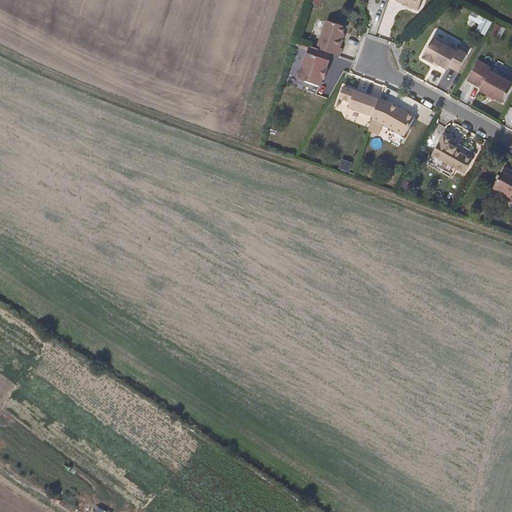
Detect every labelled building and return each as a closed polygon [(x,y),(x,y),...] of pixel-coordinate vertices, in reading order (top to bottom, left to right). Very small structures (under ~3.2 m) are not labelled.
[(416,8),(419,0),(397,0),(402,2),(402,3),(416,8)] [(339,38),(344,25),(325,18),(314,46),(326,51),(337,55),(339,47),(337,46),(340,38),(339,38)] [(454,70),(464,53),(455,47),(454,50),(430,36),(421,53),(420,56),(430,61),(431,60),(445,68),(446,65),(454,70)] [(320,76),(323,66),(323,65),(325,58),(323,57),(326,51),(314,46),(307,44),(295,76),(316,84),(318,77),(320,76)] [(500,101),(510,82),(488,70),(489,67),(475,59),(464,79),(478,86),(477,88),(500,101)] [(370,115),(376,97),(340,85),(337,97),(347,100),(345,106),(370,115)] [(412,115),(386,101),(376,97),(370,115),(369,118),(377,120),(379,121),(401,134),(412,115)] [(470,158),(453,149),(454,146),(449,144),(451,140),(440,133),(429,153),(462,171),(470,158)] [(511,174),(508,172),(508,170),(504,168),(499,168),(489,187),(511,199),(511,174)]
